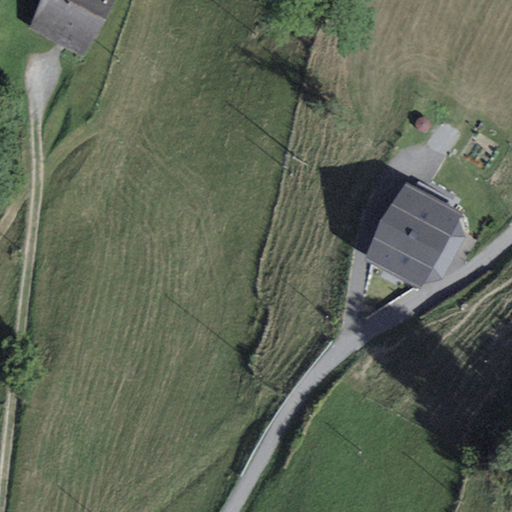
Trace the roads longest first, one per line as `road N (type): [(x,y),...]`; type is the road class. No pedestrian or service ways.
road 1 (track): [(44,72),(39,191),(1,511)]
road 2 (unclassified): [(230,511),(304,392),(341,353),(511,238)]
